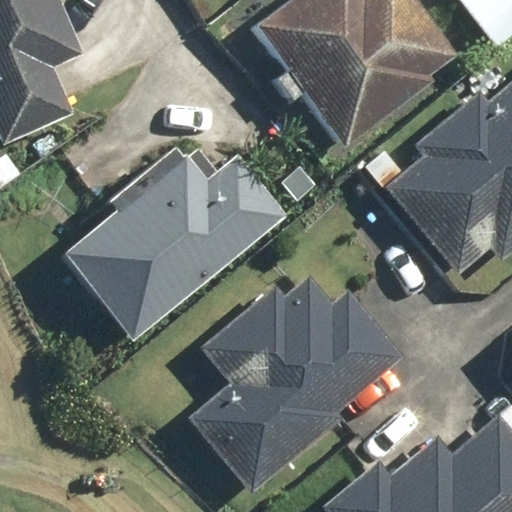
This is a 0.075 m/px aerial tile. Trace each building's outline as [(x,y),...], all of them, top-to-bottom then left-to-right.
[(38,0),(0,0),(0,161),(66,127),(43,83),(74,66),(38,0)] [(403,0),(276,0),(243,25),(334,147),(449,62),(403,0)] [(511,0),(454,0),(489,45),(511,27),(511,0)] [(511,82),(359,212),(433,299),(511,232),(511,82)] [(182,150),(58,249),(128,336),(286,210),(237,148),(203,176),(182,150)] [(216,403),(182,430),(246,511),(295,511),(376,449),(346,411),(386,379),(333,312),(294,343),(258,298),(181,359),(216,403)] [(419,456),(354,511),(506,511),(511,507),(511,442),(498,427),(439,479),(419,456)]
